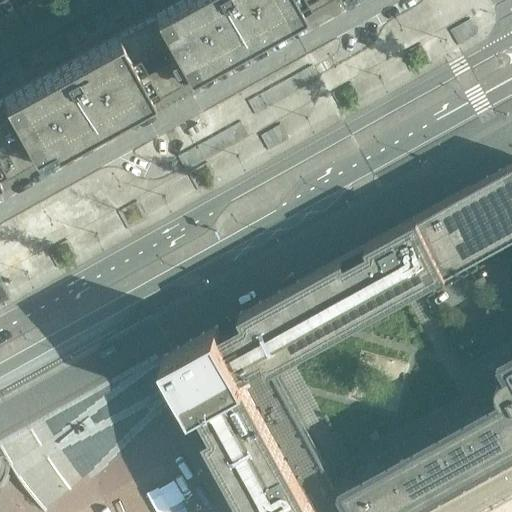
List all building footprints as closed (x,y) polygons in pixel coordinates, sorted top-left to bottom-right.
[(42,0),(30,0),(35,8),(45,3),(42,0)] [(169,82),(317,0),(169,0),(134,20),(169,82)] [(50,12),(45,3),(35,8),(40,17),(50,12)] [(6,13),(1,15),(0,15),(0,24),(1,27),(11,21),(6,13)] [(480,33),(472,18),(449,28),(459,45),(480,33)] [(0,136),(16,166),(169,82),(134,20),(0,93),(0,136)] [(16,30),(11,21),(1,27),(6,36),(16,30)] [(315,70),(312,64),(247,101),(255,115),(320,78),(315,70)] [(269,146),(297,132),(290,117),(262,131),(269,146)] [(240,123),(177,156),(181,163),(185,170),(247,135),(240,123)] [(0,175),(16,166),(0,136),(0,175)] [(353,511),(275,368),(274,368),(272,364),(511,231),(511,162),(240,312),(244,318),(221,331),(217,324),(171,350),(164,354),(167,359),(185,391),(185,392),(195,409),(251,511),(353,511)] [(0,297),(8,293),(0,278),(0,297)] [(511,350),(499,357),(508,374),(501,378),(499,379),(498,381),(498,382),(497,384),(497,385),(497,386),(497,387),(497,389),(498,391),(336,480),(353,511),(399,511),(415,504),(415,505),(418,504),(417,502),(440,490),(441,491),(443,490),(442,488),(465,476),(466,477),(468,476),(467,474),(490,462),(491,463),(493,462),(493,461),(511,449),(511,350)] [(0,511),(0,481),(2,480),(4,477),(6,474),(7,471),(8,468),(8,466),(8,464),(8,462),(7,460),(6,458),(4,457),(3,456),(0,455),(0,454),(0,511)]
